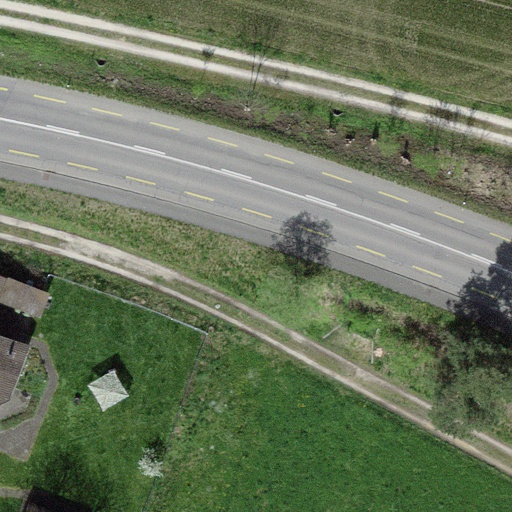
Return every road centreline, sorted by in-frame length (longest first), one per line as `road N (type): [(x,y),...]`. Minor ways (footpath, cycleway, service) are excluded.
road 1 (track): [(511,462),(242,318),(0,229)]
road 2 (secondary): [(0,118),(235,175),(511,272)]
road 3 (track): [(511,133),(0,11)]
